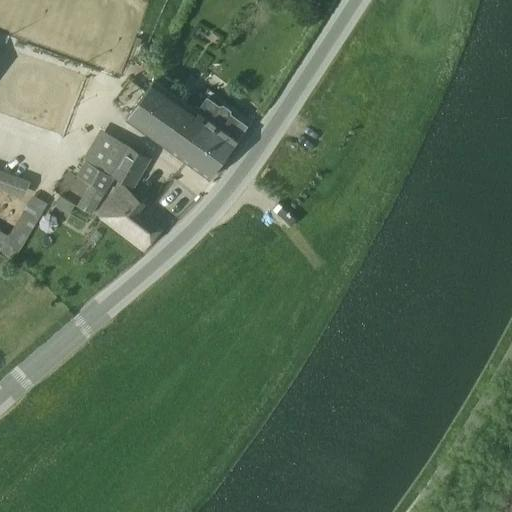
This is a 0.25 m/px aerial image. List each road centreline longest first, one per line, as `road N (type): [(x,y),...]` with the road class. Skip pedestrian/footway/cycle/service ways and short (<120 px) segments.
road 1 (secondary): [(0,400),(166,257),(240,176),(357,0)]
road 2 (unclassified): [(406,511),(511,359)]
